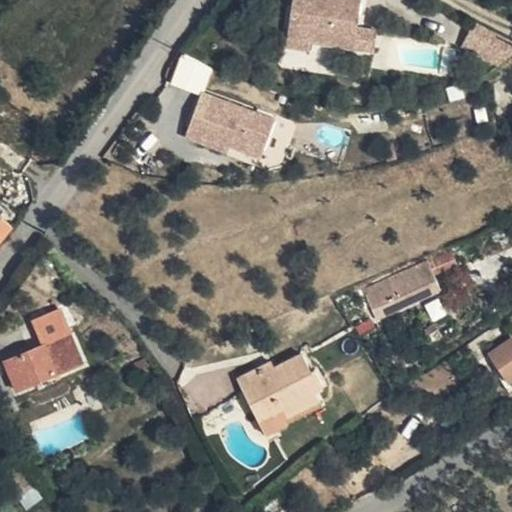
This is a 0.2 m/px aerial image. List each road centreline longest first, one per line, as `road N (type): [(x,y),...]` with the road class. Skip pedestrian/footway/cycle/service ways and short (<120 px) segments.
road 1 (tertiary): [(191,0),(0,271)]
road 2 (tertiary): [(363,511),(511,429)]
